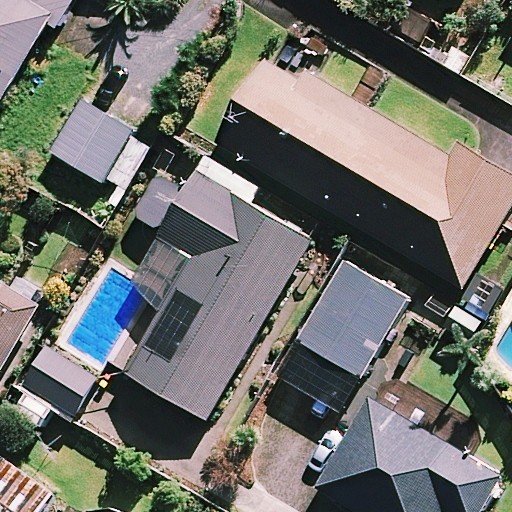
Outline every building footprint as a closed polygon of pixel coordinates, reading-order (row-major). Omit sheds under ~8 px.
[(0,0),(0,126),(72,0),(0,0)] [(305,88),(270,68),(222,149),(468,295),(511,221),(511,181),(462,152),(455,163),(311,78),(305,88)] [(53,155),(109,190),(111,186),(128,196),(160,145),(87,99),(53,155)] [(318,247),(202,179),(191,197),(166,182),(142,223),(172,241),(146,285),(159,327),(129,378),(212,427),(318,247)] [(282,381),(316,401),(305,420),(321,429),(332,411),(345,419),(413,306),(350,268),(282,381)] [(0,388),(45,313),(0,286),(0,388)] [(104,383),(51,351),(14,412),(45,432),(58,410),(79,423),(104,383)] [(491,511),(509,483),(380,405),(326,495),(354,511),(491,511)] [(0,511),(49,511),(58,500),(6,462),(0,470),(0,511)]
